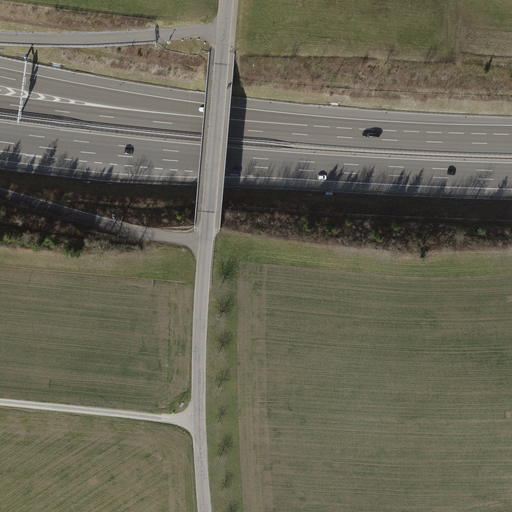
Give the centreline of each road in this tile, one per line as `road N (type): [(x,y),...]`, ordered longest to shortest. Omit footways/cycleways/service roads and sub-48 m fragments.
road 1 (motorway): [(0,136),(249,162),(511,175)]
road 2 (tertiary): [(227,0),(198,338),(204,511)]
road 3 (motorway): [(511,139),(235,125)]
road 4 (motorway): [(235,125),(0,76)]
road 5 (motorway): [(235,125),(0,103)]
road 6 (track): [(198,420),(0,400)]
